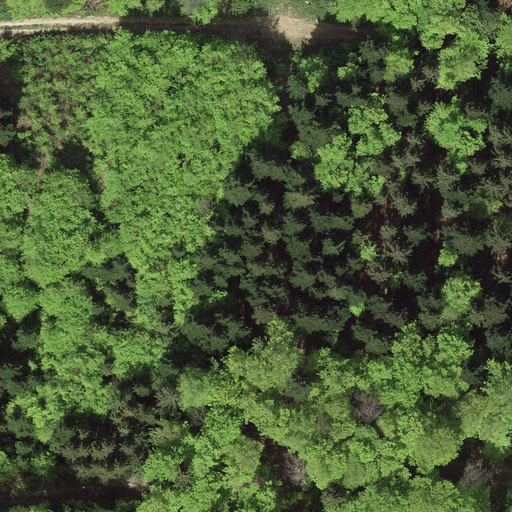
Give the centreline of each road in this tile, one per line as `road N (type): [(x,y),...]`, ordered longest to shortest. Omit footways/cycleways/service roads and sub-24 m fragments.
road 1 (track): [(511,464),(0,497)]
road 2 (track): [(0,28),(275,30),(511,49)]
